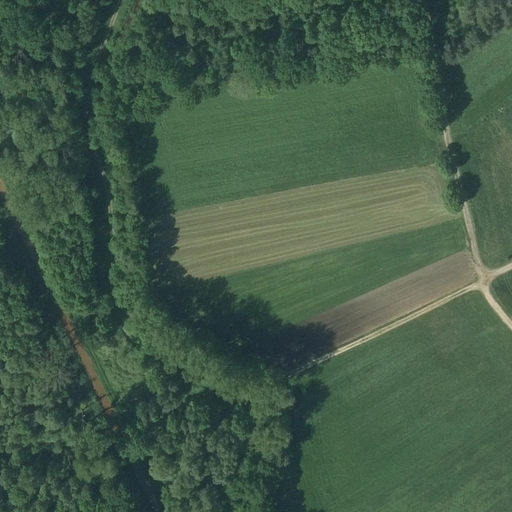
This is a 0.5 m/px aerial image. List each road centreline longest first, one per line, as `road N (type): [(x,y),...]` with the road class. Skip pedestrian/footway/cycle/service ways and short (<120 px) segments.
road 1 (track): [(242,395),(139,330),(117,301),(106,193),(81,100),(115,0)]
road 2 (track): [(478,284),(426,0)]
road 3 (track): [(478,284),(242,395)]
road 4 (track): [(242,395),(0,489)]
road 5 (track): [(251,511),(247,491),(260,445),(242,395)]
